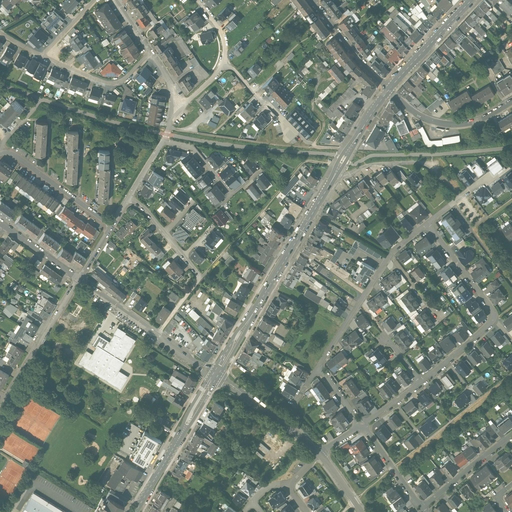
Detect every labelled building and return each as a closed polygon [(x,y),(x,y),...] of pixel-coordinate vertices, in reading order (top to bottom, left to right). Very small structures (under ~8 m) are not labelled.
[(11,7),(14,4),(10,0),(3,0),(1,2),(7,9),(10,6),(11,7)] [(66,0),(61,5),(63,7),(69,12),(70,13),(73,9),(74,7),(66,0)] [(129,0),(128,1),(133,8),(141,3),(139,0),(129,0)] [(304,0),(294,0),(293,1),(299,8),(306,3),(304,0)] [(433,11),(439,17),(445,11),(438,5),(439,4),(439,3),(436,0),(426,0),(430,5),(433,10),(433,11)] [(436,0),(440,4),(446,10),(453,2),(451,0),(436,0)] [(484,0),(479,5),(485,12),(488,14),(490,12),(488,9),(490,7),(484,0)] [(141,3),(133,8),(139,18),(144,15),(147,12),(149,11),(143,2),(141,3)] [(332,2),(325,7),(330,13),(337,8),(332,2)] [(306,3),(299,8),(304,15),(312,10),(306,3)] [(107,4),(95,11),(109,33),(121,25),(107,4)] [(433,11),(433,10),(430,5),(426,7),(426,5),(425,6),(428,10),(430,13),(433,11)] [(485,12),(479,5),(474,11),(480,17),(485,12)] [(69,12),(63,7),(59,11),(65,17),(69,12)] [(225,17),(231,12),(226,7),(217,15),(222,20),(225,17)] [(337,8),(330,13),(335,20),(342,14),(337,8)] [(53,10),(48,16),(58,26),(63,20),(58,14),(53,10)] [(150,10),(149,11),(147,12),(155,24),(158,21),(150,10)] [(318,18),(312,10),(304,15),(311,24),(318,18)] [(422,22),(429,28),(434,23),(427,17),(422,11),(420,13),(419,13),(424,20),(422,22)] [(427,17),(434,23),(439,17),(433,11),(430,13),(427,17)] [(480,17),(474,11),(470,14),(477,21),(480,17)] [(190,24),(200,17),(197,12),(189,18),(184,21),(185,22),(188,26),(190,24)] [(234,13),(228,19),(230,22),(234,18),(237,16),(234,13)] [(477,21),(470,14),(465,20),(472,26),(477,21)] [(150,23),(144,15),(139,18),(137,19),(143,28),(150,23)] [(48,16),(42,22),(46,27),(52,32),(58,26),(48,16)] [(184,21),(189,18),(187,16),(180,21),(182,24),(185,22),(184,21)] [(400,27),(405,31),(407,28),(408,27),(404,23),(396,16),(393,20),(400,27)] [(195,30),(200,25),(204,22),(200,17),(190,24),(194,29),(195,30)] [(234,18),(230,22),(225,26),(230,31),(239,22),(234,18)] [(325,27),(318,18),(311,24),(318,32),(325,27)] [(347,19),(340,25),(345,32),(347,29),(351,26),(352,26),(347,19)] [(416,28),(423,34),(429,28),(422,22),(419,19),(416,23),(413,20),(411,23),(416,28)] [(397,31),(400,27),(393,20),(386,26),(394,34),(397,31)] [(465,20),(458,27),(465,34),(467,36),(469,34),(470,33),(468,30),(472,26),(465,20)] [(484,25),(480,22),(478,24),(486,33),(489,30),(484,25)] [(152,26),(150,23),(143,28),(145,31),(152,26)] [(379,31),(387,39),(395,46),(397,44),(394,41),(395,39),(399,42),(401,40),(394,34),(386,26),(385,25),(379,31)] [(41,26),(39,29),(45,35),(48,32),(41,26)] [(155,38),(162,33),(159,29),(157,26),(150,31),(155,38)] [(357,34),(351,26),(347,29),(345,32),(351,40),(358,34),(357,34)] [(477,26),(475,26),(473,28),(481,36),(485,33),(481,29),(480,29),(477,26)] [(325,27),(319,32),(321,35),(320,36),(323,39),(330,33),(325,27)] [(465,34),(458,27),(451,35),(457,41),(459,43),(461,45),(463,42),(462,42),(459,41),(459,40),(462,36),(465,34)] [(76,30),(74,28),(68,35),(70,37),(76,30)] [(409,35),(416,41),(423,34),(416,28),(412,32),(407,28),(405,31),(409,35)] [(39,29),(34,34),(43,42),(47,37),(45,35),(39,29)] [(128,37),(124,31),(113,38),(117,44),(118,43),(128,37)] [(211,31),(201,34),(203,43),(206,42),(207,43),(211,42),(211,41),(213,40),(211,31)] [(358,34),(351,40),(356,45),(362,40),(359,36),(360,36),(361,36),(364,34),(361,31),(357,34),(358,34)] [(401,40),(409,48),(416,41),(409,35),(407,37),(405,36),(404,37),(403,37),(401,35),(397,31),(394,34),(401,40)] [(34,34),(29,39),(36,46),(38,47),(43,42),(34,34)] [(463,42),(461,45),(464,48),(474,59),(477,55),(474,52),(475,51),(476,52),(479,49),(475,44),(467,36),(465,34),(462,36),(468,42),(468,44),(467,45),(463,42)] [(467,36),(475,44),(475,43),(473,41),(474,40),(469,34),(467,36)] [(80,40),(77,35),(69,40),(72,45),(80,40)] [(132,41),(128,37),(118,43),(121,48),(132,41)] [(365,44),(362,40),(356,45),(360,51),(367,46),(368,44),(370,42),(373,39),(371,37),(366,41),(366,43),(365,44)] [(455,43),(449,37),(444,42),(451,48),(454,45),(456,47),(457,46),(459,43),(457,41),(455,43)] [(177,41),(187,55),(192,52),(182,38),(177,41)] [(334,54),(342,48),(334,38),(326,44),(334,54)] [(36,46),(29,39),(27,42),(33,48),(36,46)] [(384,46),(399,59),(404,54),(395,46),(387,39),(384,41),(387,43),(384,46)] [(395,46),(404,54),(409,48),(401,40),(399,42),(395,39),(394,41),(397,44),(395,46)] [(80,40),(72,45),(76,51),(84,45),(80,40)] [(136,48),(132,41),(121,48),(120,49),(124,55),(136,48)] [(159,43),(154,46),(159,54),(160,53),(166,49),(163,44),(161,41),(159,43)] [(240,41),(232,48),(238,54),(246,46),(240,41)] [(451,48),(444,42),(439,47),(445,53),(444,55),(446,57),(448,56),(450,54),(447,52),(451,48)] [(385,55),(395,64),(399,59),(384,46),(382,48),(379,45),(377,47),(381,51),(385,55)] [(367,46),(360,51),(365,58),(371,51),(370,50),(371,49),(370,47),(368,48),(367,46)] [(9,59),(14,51),(7,47),(0,59),(7,63),(9,59)] [(170,47),(166,49),(160,53),(169,67),(177,62),(172,54),(173,53),(170,47)] [(140,54),(136,48),(124,55),(128,61),(140,54)] [(342,48),(334,54),(342,64),(343,63),(350,58),(342,48)] [(84,64),(93,58),(88,51),(84,54),(80,57),(84,64)] [(442,57),(436,51),(431,56),(437,62),(440,59),(442,57)] [(19,54),(14,64),(15,64),(15,66),(17,67),(18,66),(21,67),(22,66),(26,59),(26,58),(19,54)] [(384,64),(390,69),(395,64),(385,55),(382,58),(386,62),(384,64)] [(446,57),(444,55),(442,57),(440,59),(444,63),(445,61),(447,64),(448,63),(447,62),(449,60),(446,57)] [(437,62),(431,56),(426,61),(432,68),(430,70),(432,72),(434,70),(434,69),(435,67),(434,66),(437,62)] [(194,67),(199,64),(195,57),(190,60),(194,67)] [(97,64),(93,58),(84,64),(89,70),(93,67),(97,64)] [(307,68),(314,62),(310,58),(303,64),(307,68)] [(356,66),(350,58),(343,63),(350,71),(356,66)] [(31,62),(27,69),(27,70),(34,74),(39,63),(32,59),(31,62)] [(377,61),(375,60),(371,64),(383,74),(385,74),(390,69),(384,64),(381,61),(379,64),(377,61)] [(499,60),(495,63),(500,72),(505,69),(499,60)] [(183,71),(177,62),(169,67),(175,76),(183,71)] [(47,67),(39,63),(34,74),(33,75),(40,79),(44,73),(47,67)] [(118,74),(119,74),(121,71),(118,68),(113,63),(111,65),(109,63),(102,71),(106,74),(107,73),(110,76),(117,76),(117,74),(118,74)] [(256,63),(247,71),(253,77),(258,72),(261,69),(256,63)] [(500,72),(495,63),(490,66),(495,75),(500,72)] [(194,67),(205,79),(210,74),(199,64),(194,67)] [(296,71),(303,77),(309,71),(302,65),(296,71)] [(339,83),(345,77),(334,65),(328,70),(331,73),(330,74),(331,75),(332,75),(339,83)] [(428,71),(422,65),(417,71),(423,77),(427,73),(429,76),(430,75),(430,74),(432,72),(430,70),(428,71)] [(356,66),(350,71),(357,78),(359,76),(362,72),(356,66)] [(142,84),(144,81),(150,75),(151,74),(145,68),(139,75),(136,78),(136,79),(142,84)] [(59,73),(52,69),(48,79),(55,82),(59,73)] [(423,77),(417,71),(412,76),(418,82),(416,84),(418,86),(421,84),(418,82),(423,77)] [(371,80),(362,72),(359,76),(368,84),(371,80)] [(59,73),(55,82),(62,85),(64,80),(66,76),(59,73)] [(144,81),(150,87),(156,80),(150,75),(144,81)] [(194,86),(189,79),(190,78),(188,75),(179,82),(185,92),(194,86)] [(76,90),(79,81),(72,78),(70,84),(68,88),(75,91),(76,90)] [(263,86),(269,93),(278,84),(272,78),(263,86)] [(504,79),(495,84),(502,95),(503,95),(503,96),(505,95),(505,94),(511,90),(504,79)] [(377,85),(371,80),(368,84),(363,91),(371,96),(375,90),(377,87),(377,85)] [(408,80),(403,85),(409,92),(414,87),(408,80)] [(87,84),(79,81),(76,90),(83,93),(84,90),(87,84)] [(318,97),(321,100),(338,84),(334,81),(318,97)] [(329,108),(338,118),(340,120),(344,115),(337,109),(347,97),(350,100),(356,93),(352,89),(355,84),(358,86),(359,85),(355,81),(354,81),(350,86),(342,96),(340,95),(329,108)] [(292,99),(278,84),(269,93),(283,108),(287,104),(287,105),(287,104),(292,99)] [(409,92),(403,85),(398,91),(406,99),(409,96),(407,94),(409,92)] [(467,91),(448,102),(453,110),(472,99),(475,106),(494,94),(489,86),(470,97),(467,91)] [(143,96),(145,97),(151,90),(149,87),(144,93),(145,93),(143,96)] [(100,92),(91,89),(91,92),(89,98),(98,100),(99,98),(100,92)] [(200,101),(200,102),(207,110),(213,104),(216,102),(215,101),(212,98),(215,95),(211,90),(200,101)] [(115,96),(106,94),(105,97),(104,102),(112,105),(115,96)] [(151,103),(163,105),(162,105),(164,106),(165,97),(152,95),(151,103)] [(315,101),(334,121),(338,118),(329,108),(321,100),(318,97),(315,101)] [(440,97),(427,108),(431,113),(444,101),(440,97)] [(123,103),(121,110),(131,113),(131,115),(135,116),(136,110),(134,109),(136,103),(124,99),(123,103)] [(224,102),(220,106),(219,106),(228,116),(234,110),(233,108),(234,107),(226,99),(224,102)] [(393,101),(390,100),(385,108),(393,112),(394,111),(395,112),(398,110),(393,101)] [(10,105),(18,112),(20,109),(21,110),(24,108),(19,104),(16,101),(14,103),(13,102),(10,105)] [(348,116),(352,118),(355,113),(356,114),(361,107),(354,102),(345,114),(348,116)] [(159,125),(162,105),(163,105),(151,103),(148,123),(159,125)] [(245,109),(240,113),(244,116),(254,107),(252,105),(252,104),(251,103),(245,109)] [(426,109),(421,103),(417,107),(422,112),(426,109)] [(7,110),(15,118),(17,115),(16,114),(18,112),(10,105),(8,108),(9,109),(7,110)] [(236,113),(238,115),(240,113),(245,109),(242,107),(236,113)] [(254,107),(244,116),(247,120),(252,116),(258,110),(256,108),(255,109),(254,107)] [(286,117),(290,122),(300,113),(295,108),(286,117)] [(393,112),(385,108),(382,114),(389,119),(391,115),(393,112)] [(2,114),(10,121),(12,119),(13,120),(15,118),(7,110),(5,112),(4,111),(2,114)] [(266,116),(270,120),(272,118),(274,120),(277,117),(271,111),(266,116)] [(256,123),(256,124),(256,125),(258,127),(259,127),(260,127),(261,129),(270,120),(266,116),(263,113),(254,121),(256,123)] [(290,122),(294,126),(303,117),(300,113),(290,122)] [(0,121),(2,123),(6,127),(9,125),(8,124),(10,121),(2,114),(0,116),(0,117),(0,118),(0,121)] [(389,119),(382,114),(376,124),(385,129),(387,126),(386,125),(389,119)] [(391,115),(389,119),(395,123),(398,133),(401,132),(398,125),(399,124),(398,122),(391,115)] [(252,116),(247,120),(245,122),(247,124),(254,118),(252,116)] [(348,116),(344,123),(350,127),(355,120),(352,118),(348,116)] [(294,126),(298,130),(307,120),(303,117),(294,126)] [(409,132),(404,119),(401,121),(400,122),(403,130),(402,131),(403,134),(409,132)] [(504,119),(498,122),(499,123),(503,131),(509,127),(504,119)] [(298,130),(302,134),(312,125),(307,120),(298,130)] [(36,134),(35,139),(46,139),(47,123),(36,122),(37,122),(36,126),(37,126),(36,134)] [(333,137),(340,141),(342,141),(346,134),(339,129),(339,128),(333,122),(330,126),(334,130),(335,129),(337,131),(333,137)] [(339,129),(346,134),(350,127),(344,123),(343,122),(339,128),(339,129)] [(376,124),(366,141),(367,141),(376,146),(385,129),(376,124)] [(302,134),(307,139),(316,130),(312,125),(302,134)] [(68,149),(77,149),(78,133),(78,132),(67,132),(67,136),(68,136),(67,144),(66,148),(66,149),(68,149)] [(46,139),(35,139),(35,143),(36,143),(35,151),(34,155),(34,156),(45,156),(46,139)] [(67,165),(77,166),(78,149),(77,149),(68,149),(67,153),(68,153),(67,161),(67,165)] [(180,152),(168,150),(166,161),(173,162),(174,157),(179,158),(180,152)] [(99,168),(108,168),(109,152),(109,151),(99,151),(99,155),(99,163),(98,163),(98,167),(98,168),(99,168)] [(213,154),(208,158),(215,167),(217,166),(222,161),(217,155),(215,157),(213,154)] [(191,159),(188,155),(183,159),(181,160),(184,164),(185,164),(191,159)] [(193,157),(191,159),(185,164),(189,169),(197,162),(193,157)] [(252,158),(249,160),(255,167),(257,164),(252,158)] [(503,167),(497,159),(488,166),(494,174),(497,172),(503,167)] [(222,161),(217,166),(219,168),(226,163),(223,160),(222,161)] [(246,163),(243,165),(250,173),(256,169),(255,167),(249,160),(249,161),(248,161),(246,162),(246,163)] [(0,176),(4,179),(12,168),(3,162),(3,163),(1,162),(0,162),(0,176)] [(202,168),(197,162),(189,169),(193,174),(193,175),(200,169),(202,168)] [(484,172),(477,162),(471,167),(474,171),(478,176),(484,172)] [(226,163),(219,168),(222,172),(228,167),(229,166),(226,163)] [(76,182),(77,166),(67,165),(66,170),(67,170),(67,178),(66,178),(66,182),(76,183),(76,182)] [(228,167),(222,172),(220,173),(226,180),(233,174),(228,167)] [(109,169),(109,168),(108,168),(99,168),(99,172),(99,180),(98,180),(98,184),(108,185),(109,169)] [(203,173),(200,169),(193,175),(193,174),(193,175),(196,179),(201,175),(203,173)] [(299,170),(278,195),(283,199),(300,179),(303,175),(299,170)] [(397,176),(392,170),(385,175),(388,179),(395,188),(402,183),(401,182),(397,176)] [(399,175),(404,180),(407,178),(401,170),(397,173),(399,175)] [(466,170),(460,175),(463,179),(467,184),(473,180),(468,173),(466,170)] [(385,175),(382,171),(375,176),(382,184),(388,179),(385,175)] [(148,180),(152,183),(158,186),(163,177),(153,172),(148,180)] [(414,172),(408,177),(413,184),(417,181),(419,179),(414,172)] [(511,173),(511,172),(503,178),(506,182),(510,187),(511,185),(511,173)] [(18,173),(11,182),(16,185),(23,176),(18,173)] [(233,174),(226,180),(232,188),(233,186),(239,181),(237,179),(237,178),(237,177),(236,176),(235,175),(234,175),(233,174)] [(318,179),(310,174),(307,179),(315,184),(318,179)] [(206,175),(203,177),(199,181),(204,187),(212,181),(210,178),(209,178),(206,175)] [(260,184),(264,188),(270,183),(263,175),(257,180),(258,182),(260,184)] [(303,175),(300,179),(312,187),(315,184),(307,179),(303,175)] [(23,176),(16,185),(21,189),(27,179),(23,176)] [(382,184),(375,176),(373,178),(372,177),(370,178),(378,189),(383,185),(382,184)] [(27,179),(21,189),(25,192),(32,183),(27,179)] [(369,187),(364,180),(359,184),(364,191),(367,189),(369,187)] [(498,182),(491,188),(496,194),(504,189),(500,185),(498,182)] [(32,183),(25,192),(30,195),(36,186),(32,183)] [(107,201),(108,185),(98,184),(98,189),(98,197),(97,197),(97,201),(107,202),(107,201)] [(252,184),(246,189),(255,199),(261,195),(252,184)] [(359,184),(347,193),(353,201),(365,191),(364,191),(359,184)] [(145,185),(140,193),(148,197),(153,190),(149,188),(145,185)] [(212,189),(207,193),(211,198),(220,190),(216,185),(212,189)] [(36,186),(30,195),(34,198),(41,189),(36,186)] [(210,186),(203,192),(205,194),(207,193),(212,189),(210,186)] [(483,188),(475,194),(482,203),(482,202),(484,203),(486,201),(486,199),(492,195),(486,188),(484,190),(483,188)] [(41,189),(34,198),(39,202),(45,192),(41,189)] [(419,189),(414,192),(421,201),(425,197),(419,189)] [(220,190),(211,198),(215,203),(220,199),(224,195),(220,190)] [(175,196),(184,204),(188,199),(179,191),(175,196)] [(45,192),(39,202),(43,205),(50,196),(45,192)] [(347,193),(338,199),(345,207),(353,201),(347,193)] [(50,196),(43,205),(48,208),(54,199),(50,196)] [(175,196),(170,201),(177,207),(179,209),(184,204),(175,196)] [(54,199),(48,208),(52,212),(53,211),(58,203),(59,202),(54,199)] [(220,199),(215,203),(213,204),(216,208),(221,204),(223,202),(220,199)] [(332,204),(331,205),(342,211),(345,207),(338,199),(332,204)] [(372,201),(370,199),(365,203),(369,208),(374,204),(372,201)] [(15,212),(0,201),(0,213),(9,220),(15,212)] [(161,205),(164,208),(165,207),(169,210),(172,207),(168,204),(165,201),(161,205)] [(168,204),(172,207),(174,210),(177,207),(170,201),(168,204)] [(294,217),(301,206),(293,202),(288,210),(289,211),(293,215),(294,217)] [(198,204),(193,209),(198,213),(199,212),(199,213),(202,209),(198,204)] [(342,211),(331,205),(330,208),(329,207),(327,212),(329,213),(329,215),(334,218),(336,214),(339,215),(342,211)] [(60,206),(56,212),(55,213),(58,215),(63,208),(60,206)] [(63,208),(58,215),(62,218),(71,207),(69,206),(67,207),(68,208),(68,209),(64,206),(63,208)] [(413,210),(413,212),(410,214),(414,218),(417,223),(428,215),(424,210),(420,206),(416,209),(415,209),(413,210)] [(73,209),(71,207),(62,218),(67,222),(72,214),(73,213),(70,210),(71,210),(72,210),(73,209)] [(164,208),(160,212),(165,216),(165,217),(169,220),(174,214),(169,210),(165,207),(164,208)] [(194,223),(197,220),(201,223),(206,218),(199,213),(199,212),(198,213),(193,209),(189,214),(187,216),(188,218),(194,223)] [(221,210),(213,216),(219,223),(222,224),(228,219),(223,213),(221,210)] [(405,213),(411,220),(411,221),(414,218),(410,214),(407,210),(405,213)] [(223,213),(228,219),(229,221),(233,218),(226,211),(223,213)] [(405,217),(408,222),(411,220),(405,213),(404,211),(401,213),(404,217),(405,217)] [(363,213),(356,218),(360,223),(367,218),(363,213)] [(449,230),(459,222),(457,220),(455,220),(450,213),(441,220),(449,230)] [(76,217),(72,214),(67,222),(66,223),(70,227),(79,215),(76,214),(75,215),(76,216),(76,217)] [(272,218),(267,214),(261,222),(265,226),(272,218)] [(24,229),(30,222),(20,215),(15,222),(24,229)] [(81,217),(79,215),(70,227),(75,230),(81,221),(78,219),(79,218),(80,218),(81,217)] [(285,216),(284,215),(281,222),(285,224),(284,226),(288,228),(291,223),(290,223),(292,220),(291,219),(285,216)] [(407,230),(409,229),(410,229),(413,227),(408,222),(405,217),(404,217),(400,221),(407,230)] [(194,223),(188,218),(180,227),(188,233),(193,228),(194,226),(196,224),(194,223)] [(85,223),(81,221),(75,230),(79,233),(81,232),(87,223),(88,222),(86,220),(84,222),(85,223)] [(131,220),(124,228),(128,232),(129,233),(137,225),(131,220)] [(326,225),(319,221),(316,226),(323,230),(327,232),(328,230),(325,228),(324,228),(326,225)] [(40,229),(30,222),(24,229),(34,237),(40,229)] [(87,223),(81,232),(85,235),(93,223),(91,222),(90,224),(91,224),(90,225),(87,223)] [(465,232),(460,226),(460,223),(459,222),(449,230),(456,239),(465,232)] [(95,225),(93,223),(85,235),(90,238),(96,229),(93,227),(93,226),(94,227),(95,225)] [(363,223),(361,224),(358,229),(361,232),(367,228),(363,223)] [(123,226),(115,234),(121,239),(128,232),(124,228),(123,226)] [(322,233),(323,230),(316,226),(313,231),(320,235),(319,236),(319,237),(328,242),(331,238),(322,233)] [(387,230),(393,237),(397,233),(392,226),(387,230)] [(502,229),(506,235),(510,240),(511,238),(511,234),(506,226),(502,229)] [(179,239),(178,240),(182,245),(186,242),(183,238),(188,233),(180,227),(178,230),(174,234),(175,235),(179,239)] [(285,234),(273,227),(269,234),(279,240),(281,241),(285,234)] [(140,239),(148,246),(153,241),(149,237),(153,233),(148,228),(143,233),(145,235),(140,239)] [(377,238),(384,246),(386,246),(389,244),(389,242),(391,241),(392,241),(394,240),(394,238),(393,237),(387,230),(377,238)] [(212,231),(206,239),(208,240),(213,245),(220,238),(212,231)] [(44,233),(38,241),(53,251),(55,249),(58,244),(44,233)] [(269,234),(267,233),(265,236),(266,237),(265,238),(267,239),(268,237),(271,239),(268,243),(274,248),(276,249),(279,245),(277,244),(279,240),(269,234)] [(320,243),(320,241),(321,239),(319,238),(312,234),(308,240),(318,246),(320,243)] [(414,239),(417,243),(424,239),(420,234),(414,239)] [(18,245),(8,237),(3,243),(10,248),(14,251),(18,245)] [(263,246),(265,248),(268,243),(263,240),(264,240),(261,237),(258,241),(264,245),(263,246)] [(417,243),(415,245),(421,253),(432,245),(426,237),(424,239),(417,243)] [(308,240),(308,239),(305,245),(316,252),(317,252),(320,247),(318,246),(308,240)] [(108,254),(116,245),(109,240),(102,249),(108,254)] [(214,246),(213,245),(208,240),(204,245),(210,250),(214,246)] [(357,250),(359,247),(361,247),(361,249),(364,250),(364,251),(367,251),(367,253),(370,253),(370,255),(373,255),(373,256),(376,256),(376,258),(379,258),(382,255),(356,240),(352,247),(357,250)] [(456,245),(460,251),(463,248),(463,249),(467,245),(463,240),(456,245)] [(153,241),(148,246),(156,255),(157,254),(161,250),(153,241)] [(6,253),(10,248),(3,243),(0,246),(0,250),(7,257),(9,255),(6,253)] [(274,248),(268,243),(265,248),(264,249),(263,251),(270,255),(274,248)] [(316,252),(305,245),(301,251),(308,256),(313,259),(317,252),(316,252)] [(354,255),(357,250),(352,247),(349,252),(354,255)] [(72,255),(62,248),(57,256),(66,263),(69,259),(72,255)] [(338,248),(333,255),(338,259),(343,251),(338,248)] [(460,258),(465,264),(472,258),(467,252),(466,253),(463,249),(463,248),(460,251),(458,252),(461,257),(460,258)] [(428,257),(434,252),(432,249),(425,255),(427,258),(428,257)] [(191,255),(194,258),(200,263),(204,258),(196,250),(191,255)] [(428,257),(432,262),(441,256),(437,250),(434,252),(428,257)] [(75,251),(72,255),(69,259),(79,266),(85,259),(75,251)] [(270,255),(263,251),(262,254),(260,256),(259,259),(264,265),(270,255)] [(410,257),(407,252),(406,251),(398,256),(403,263),(410,257)] [(296,260),(303,264),(305,262),(307,258),(300,254),(296,260)] [(231,256),(224,262),(229,267),(236,261),(231,256)] [(436,268),(437,268),(443,263),(445,261),(441,256),(432,262),(436,268)] [(122,263),(127,267),(131,262),(126,258),(122,263)] [(479,269),(483,265),(483,266),(486,264),(482,258),(475,264),(479,269)] [(324,264),(344,278),(347,277),(350,274),(327,259),(324,264)] [(171,263),(167,267),(171,272),(178,265),(173,260),(171,263)] [(293,265),(301,270),(302,268),(304,264),(303,264),(296,260),(293,265)] [(374,269),(362,262),(364,263),(362,266),(360,265),(356,272),(357,274),(355,277),(353,276),(365,284),(365,283),(364,282),(367,277),(369,278),(371,275),(369,274),(372,268),(374,269)] [(443,263),(437,268),(436,268),(435,269),(437,271),(443,267),(445,266),(443,263)] [(317,267),(315,266),(313,270),(319,274),(323,267),(319,264),(317,267)] [(48,278),(53,271),(50,269),(45,265),(40,272),(42,273),(48,278)] [(178,265),(171,272),(176,277),(180,273),(183,271),(178,265)] [(249,265),(243,276),(254,282),(260,271),(249,265)] [(293,265),(289,271),(297,276),(297,275),(297,274),(300,276),(301,274),(302,274),(301,275),(308,280),(311,277),(309,276),(303,271),(301,270),(293,265)] [(478,282),(489,273),(483,266),(483,265),(479,269),(472,274),(478,282)] [(418,267),(411,272),(417,280),(424,275),(418,267)] [(440,273),(445,270),(443,267),(437,271),(436,273),(438,275),(440,274),(440,273)] [(444,279),(453,272),(449,267),(445,270),(440,273),(440,274),(444,279)] [(96,269),(91,275),(99,281),(104,275),(96,269)] [(54,283),(57,284),(61,277),(56,274),(56,273),(53,271),(48,278),(55,283),(54,283)] [(297,276),(289,271),(288,274),(283,282),(292,288),(299,276),(297,275),(297,276)] [(388,277),(394,285),(401,280),(398,277),(394,271),(391,273),(391,274),(388,277)] [(449,285),(454,281),(458,278),(453,272),(444,279),(449,285)] [(398,277),(401,280),(404,284),(406,282),(401,274),(398,277)] [(104,275),(99,281),(106,287),(111,282),(111,281),(104,275)] [(385,287),(388,291),(388,290),(394,285),(388,277),(384,279),(381,281),(381,282),(385,287)] [(316,281),(313,284),(320,289),(323,286),(316,281)] [(491,284),(494,289),(499,285),(496,281),(491,284)] [(111,282),(106,287),(105,288),(113,295),(118,289),(111,282)] [(457,296),(466,289),(461,283),(457,286),(452,290),(450,292),(453,295),(455,293),(457,296)] [(452,290),(457,286),(455,284),(448,289),(450,292),(452,290)] [(242,285),(236,294),(244,299),(250,290),(242,285)] [(382,289),(387,296),(390,294),(388,290),(388,291),(385,287),(382,289)] [(118,289),(113,295),(121,302),(126,295),(118,289)] [(464,299),(469,295),(470,294),(466,289),(457,296),(461,301),(464,299)] [(497,302),(498,303),(502,299),(501,298),(504,296),(498,289),(489,296),(495,304),(497,302)] [(323,300),(307,290),(304,295),(320,305),(323,300)] [(171,291),(167,296),(175,302),(179,297),(171,291)] [(43,297),(51,302),(53,298),(43,292),(41,295),(43,297)] [(223,296),(230,300),(234,302),(235,299),(229,295),(226,292),(223,296)] [(405,296),(401,299),(406,305),(415,298),(412,295),(412,294),(411,292),(410,292),(405,296)] [(204,293),(200,297),(206,303),(210,299),(204,293)] [(377,296),(374,298),(381,307),(387,302),(385,298),(381,293),(380,293),(377,295),(377,296)] [(403,293),(395,298),(398,301),(401,299),(405,296),(403,293)] [(272,301),(266,311),(274,315),(279,306),(283,308),(287,302),(287,301),(286,301),(278,296),(274,303),(272,301)] [(385,298),(387,302),(390,305),(393,303),(387,296),(385,298)] [(43,307),(50,312),(55,304),(51,302),(43,297),(41,301),(39,300),(37,303),(43,307)] [(140,297),(134,306),(140,310),(144,305),(145,306),(148,302),(140,297)] [(370,301),(367,303),(371,308),(374,312),(381,307),(374,298),(371,301),(370,301)] [(415,298),(406,305),(411,312),(415,309),(420,305),(420,304),(418,302),(417,302),(415,298)] [(468,307),(472,303),(469,299),(466,302),(463,304),(467,308),(468,307)] [(228,304),(225,309),(235,315),(240,306),(234,302),(230,300),(231,301),(229,305),(228,304)] [(323,300),(320,305),(327,309),(329,304),(323,300)] [(340,317),(346,306),(338,301),(331,311),(340,317)] [(474,315),(481,309),(475,301),(472,303),(468,307),(474,315)] [(2,313),(9,317),(15,307),(8,303),(2,313)] [(38,315),(43,318),(46,319),(50,312),(43,307),(37,303),(35,307),(36,308),(33,312),(39,315),(38,315)] [(95,325),(100,317),(74,303),(68,314),(77,319),(75,323),(65,317),(61,326),(63,327),(56,339),(69,346),(76,334),(84,338),(88,331),(95,335),(99,328),(95,325)] [(223,310),(216,303),(211,311),(219,316),(223,310)] [(164,307),(156,318),(162,323),(171,312),(164,307)] [(374,312),(371,308),(368,310),(374,318),(377,315),(374,312)] [(411,312),(407,314),(410,317),(417,312),(415,309),(411,312)] [(479,322),(481,321),(487,316),(481,309),(474,315),(479,322)] [(415,317),(415,318),(420,324),(429,317),(427,314),(427,313),(425,311),(424,311),(419,314),(415,317)] [(35,319),(41,322),(43,318),(38,315),(39,315),(33,312),(31,316),(35,319)] [(419,314),(417,312),(410,317),(412,320),(415,318),(415,317),(419,314)] [(361,328),(363,330),(370,324),(362,315),(355,320),(361,328)] [(511,315),(503,322),(509,329),(511,326),(511,315)] [(195,320),(204,328),(208,324),(199,316),(195,320)] [(217,325),(220,327),(228,332),(233,324),(222,317),(217,325)] [(258,326),(268,332),(274,323),(263,317),(258,326)] [(429,317),(420,324),(425,330),(425,331),(429,327),(434,324),(434,323),(432,320),(431,320),(429,317)] [(390,318),(382,323),(388,331),(392,328),(396,325),(390,318)] [(478,329),(484,324),(481,321),(479,322),(475,325),(478,329)] [(31,322),(26,330),(33,334),(33,335),(38,327),(33,324),(31,322)] [(462,328),(465,332),(469,329),(463,322),(459,325),(462,328)] [(274,323),(268,332),(269,333),(273,335),(279,326),(274,323)] [(396,325),(392,328),(394,331),(396,330),(402,326),(399,323),(396,325)] [(208,324),(204,328),(208,332),(209,332),(213,328),(208,324)] [(402,326),(396,330),(398,333),(402,329),(402,330),(406,327),(403,324),(402,326)] [(269,333),(268,332),(258,326),(253,334),(264,340),(269,333)] [(21,327),(16,334),(20,337),(29,342),(33,334),(26,330),(21,327)] [(429,327),(425,331),(425,330),(422,333),(425,337),(431,331),(429,327)] [(361,333),(364,337),(366,334),(363,330),(361,328),(358,329),(361,333)] [(454,334),(455,335),(459,340),(460,342),(468,336),(465,332),(462,328),(459,330),(458,330),(459,330),(454,334)] [(218,342),(221,344),(227,335),(218,330),(218,329),(212,338),(218,342)] [(402,330),(402,329),(398,333),(393,336),(393,337),(395,340),(396,340),(398,343),(407,336),(402,330)] [(86,351),(78,364),(83,368),(84,367),(84,366),(91,371),(91,372),(90,372),(95,375),(95,374),(95,373),(104,379),(104,380),(103,380),(108,383),(108,382),(109,381),(115,385),(115,386),(115,387),(120,390),(128,377),(116,369),(121,361),(122,362),(125,358),(124,358),(123,357),(126,353),(127,353),(127,354),(130,349),(130,348),(129,348),(131,344),(133,344),(135,340),(117,330),(109,342),(98,336),(92,346),(98,350),(94,356),(86,351)] [(348,336),(355,345),(356,346),(360,344),(359,342),(362,340),(358,336),(355,331),(348,336)] [(447,336),(451,340),(454,338),(453,337),(449,332),(445,334),(447,336)] [(498,332),(491,338),(497,346),(504,340),(502,337),(498,332)] [(358,336),(362,340),(364,343),(367,341),(364,337),(361,333),(358,336)] [(207,349),(212,353),(217,345),(211,341),(203,336),(201,339),(206,343),(206,344),(209,346),(208,347),(209,347),(207,349)] [(342,341),(346,346),(349,350),(355,345),(348,336),(342,341)] [(412,342),(407,336),(398,343),(401,346),(401,347),(402,349),(403,349),(408,346),(412,343),(412,342)] [(439,342),(441,345),(442,344),(447,351),(447,350),(448,351),(451,348),(454,345),(451,340),(447,336),(439,342)] [(20,337),(17,341),(26,347),(29,342),(20,337)] [(283,341),(276,337),(273,341),(281,346),(283,341)] [(250,339),(246,345),(258,352),(260,350),(255,347),(256,346),(257,346),(259,344),(250,339)] [(415,340),(412,342),(412,343),(408,346),(411,349),(417,343),(415,340)] [(487,342),(480,348),(487,357),(494,351),(487,342)] [(8,352),(19,359),(23,351),(14,346),(12,344),(7,352),(8,352)] [(258,352),(246,345),(242,353),(250,357),(254,361),(259,364),(262,366),(264,362),(259,359),(262,354),(258,352)] [(346,346),(343,348),(348,355),(351,352),(349,350),(346,346)] [(204,348),(199,356),(200,356),(207,361),(212,353),(207,349),(204,348)] [(374,352),(368,356),(369,356),(373,362),(383,354),(378,348),(374,352)] [(429,354),(435,361),(443,355),(440,352),(437,348),(435,349),(434,349),(431,351),(431,352),(429,354)] [(372,349),(364,354),(367,358),(369,356),(368,356),(374,352),(372,349)] [(474,351),(467,356),(474,365),(481,359),(478,356),(474,351)] [(14,366),(19,359),(8,352),(5,356),(9,358),(7,362),(14,366)] [(341,352),(334,357),(341,366),(348,360),(345,357),(341,352)] [(253,365),(254,361),(250,357),(242,353),(238,359),(245,364),(248,359),(249,362),(253,365)] [(424,358),(425,358),(428,362),(430,360),(425,353),(422,355),(424,358)] [(383,354),(373,362),(378,368),(383,365),(388,361),(383,354)] [(503,362),(509,369),(511,367),(511,354),(506,359),(503,362)] [(334,357),(327,363),(331,368),(334,371),(341,366),(334,357)] [(424,358),(418,363),(424,371),(431,366),(428,362),(425,358),(424,358)] [(456,366),(457,367),(461,372),(464,375),(470,370),(469,369),(464,362),(463,360),(456,366)] [(466,360),(464,362),(469,369),(472,367),(466,360)] [(302,370),(298,368),(294,373),(304,379),(308,373),(302,370)] [(398,376),(403,383),(405,385),(411,381),(402,369),(396,374),(398,376)] [(0,380),(4,383),(8,375),(0,370),(0,380)] [(176,377),(179,379),(181,374),(174,370),(172,375),(176,377)] [(300,385),(304,379),(294,373),(292,372),(288,378),(289,379),(297,383),(300,385)] [(441,378),(446,385),(447,387),(454,382),(447,373),(441,378)] [(179,379),(193,387),(197,380),(194,379),(195,377),(192,376),(192,377),(189,376),(188,378),(181,374),(179,379)] [(477,384),(480,381),(483,379),(481,376),(474,381),(477,384)] [(189,393),(193,387),(179,379),(176,377),(173,381),(172,383),(176,386),(177,386),(177,385),(178,383),(183,386),(182,388),(184,390),(184,391),(186,392),(186,391),(189,393)] [(313,382),(311,385),(313,388),(320,383),(317,379),(313,382)] [(355,385),(351,379),(348,381),(343,385),(347,391),(355,385)] [(386,384),(392,393),(398,388),(399,388),(394,381),(392,379),(385,384),(386,384)] [(473,387),(479,394),(486,388),(480,381),(477,384),(473,387)] [(172,392),(173,391),(174,388),(170,385),(164,382),(162,386),(172,392)] [(433,392),(434,395),(441,389),(440,387),(436,382),(429,388),(433,392)] [(320,383),(313,388),(317,394),(325,389),(321,383),(320,383)] [(290,386),(287,384),(282,393),(292,399),(297,390),(290,386)] [(379,389),(382,392),(386,398),(386,397),(392,393),(386,384),(379,389)] [(359,391),(355,385),(347,391),(351,397),(356,393),(359,391)] [(325,389),(317,394),(321,400),(322,400),(326,397),(329,395),(325,389)] [(417,397),(421,401),(425,406),(426,406),(432,401),(430,398),(430,397),(428,395),(427,395),(424,391),(417,397)] [(364,392),(359,396),(362,400),(366,397),(368,396),(365,392),(364,392)] [(455,400),(457,402),(457,404),(458,405),(459,405),(461,407),(469,400),(467,397),(464,393),(455,400)] [(467,397),(469,400),(472,404),(476,400),(472,394),(467,397)] [(179,396),(177,395),(175,398),(172,403),(181,408),(185,400),(182,398),(183,397),(179,395),(179,396)] [(220,396),(216,402),(223,407),(226,402),(220,396)] [(366,397),(362,400),(356,404),(360,409),(370,402),(366,397)] [(333,400),(325,406),(327,408),(326,410),(329,413),(336,408),(337,407),(333,400)] [(411,401),(404,407),(410,415),(417,409),(418,409),(414,405),(411,401)] [(421,401),(418,404),(422,410),(423,411),(427,408),(426,406),(425,406),(421,401)] [(216,402),(211,411),(218,415),(223,407),(216,402)] [(370,402),(360,409),(363,414),(369,409),(373,406),(370,402)] [(373,406),(369,409),(372,414),(377,410),(374,405),(373,406)] [(211,427),(212,428),(218,418),(210,411),(204,421),(205,422),(211,427)] [(336,415),(331,419),(335,425),(345,418),(341,412),(336,415)] [(388,420),(390,422),(395,428),(401,423),(395,415),(388,420)] [(502,420),(509,428),(511,426),(511,420),(511,419),(508,415),(502,420)] [(163,419),(161,417),(159,417),(157,422),(157,423),(160,425),(159,425),(168,430),(173,422),(168,419),(168,420),(164,418),(163,419)] [(345,418),(335,425),(339,432),(340,431),(344,429),(347,427),(347,426),(350,424),(345,418)] [(427,422),(420,428),(427,436),(438,427),(432,420),(431,419),(427,422)] [(500,428),(504,433),(506,431),(509,428),(502,420),(497,424),(500,428)] [(205,422),(201,427),(206,433),(210,437),(212,435),(213,434),(210,431),(209,431),(211,427),(205,422)] [(490,426),(495,432),(496,433),(499,431),(493,423),(490,426)] [(384,425),(376,431),(384,440),(391,434),(389,432),(385,426),(384,425)] [(487,430),(491,436),(495,432),(490,426),(490,425),(485,429),(487,430)] [(206,433),(201,427),(197,433),(204,437),(206,433)] [(481,435),(489,445),(495,440),(491,436),(487,430),(481,435)] [(154,437),(144,432),(130,457),(147,467),(162,442),(157,439),(154,437)] [(204,437),(197,433),(196,432),(190,441),(198,446),(202,439),(204,440),(205,442),(211,446),(213,442),(204,437)] [(419,434),(415,437),(418,442),(420,445),(424,441),(419,434)] [(413,435),(404,442),(410,449),(418,442),(415,437),(413,435)] [(475,439),(479,445),(483,449),(489,445),(481,435),(475,439)] [(470,442),(475,448),(479,445),(475,439),(474,438),(472,439),(470,441),(470,442)] [(198,446),(190,441),(185,449),(193,454),(198,446)] [(359,441),(350,447),(355,454),(365,446),(362,442),(361,443),(359,441)] [(218,446),(218,445),(213,442),(211,446),(207,452),(213,455),(218,446)] [(350,446),(347,442),(340,447),(342,451),(350,446)] [(365,446),(355,454),(359,459),(359,460),(365,455),(369,452),(365,446)] [(463,453),(468,461),(476,454),(475,453),(473,450),(473,451),(473,450),(470,447),(463,453)] [(193,454),(185,449),(181,457),(188,462),(191,463),(193,460),(190,458),(193,454)] [(241,451),(229,465),(237,469),(240,465),(245,460),(248,456),(241,451)] [(463,453),(455,459),(457,463),(461,467),(468,461),(463,453)] [(505,453),(500,457),(507,467),(511,462),(511,461),(510,459),(506,454),(505,453)] [(449,457),(453,462),(455,465),(457,463),(455,459),(452,456),(449,457)] [(188,462),(181,457),(177,464),(184,469),(188,462)] [(364,464),(368,470),(378,462),(376,460),(373,457),(368,460),(364,464)] [(500,457),(494,462),(495,463),(499,468),(502,471),(507,467),(500,457)] [(132,479),(137,482),(143,473),(124,461),(119,471),(132,479)] [(378,462),(368,470),(372,476),(377,473),(382,469),(380,466),(380,465),(378,462)] [(442,468),(441,469),(445,473),(446,475),(447,474),(450,477),(457,472),(451,464),(449,462),(449,463),(445,465),(444,464),(441,467),(442,468)] [(184,469),(177,464),(172,471),(180,476),(184,469)] [(486,466),(478,472),(487,483),(495,477),(486,466)] [(434,472),(435,474),(437,473),(440,477),(443,475),(439,470),(438,469),(434,472)] [(128,486),(132,479),(119,471),(110,487),(121,494),(127,485),(128,486)] [(478,472),(470,478),(479,489),(487,483),(478,472)] [(435,474),(430,479),(437,487),(444,482),(440,477),(437,473),(435,474)] [(188,480),(185,478),(182,477),(179,483),(184,487),(188,480)] [(423,481),(427,485),(429,484),(424,477),(421,479),(423,481)] [(423,481),(415,487),(424,498),(432,492),(427,485),(423,481)] [(255,488),(254,487),(249,484),(247,482),(241,489),(249,495),(251,493),(252,493),(254,491),(253,491),(255,488)] [(459,488),(466,498),(474,493),(467,482),(459,488)] [(309,486),(308,485),(308,486),(306,483),(299,487),(305,496),(309,493),(312,491),(310,488),(311,487),(309,486)] [(395,489),(394,490),(388,495),(387,496),(387,497),(388,499),(390,499),(393,503),(401,497),(395,489)] [(153,504),(161,509),(163,510),(171,497),(161,491),(153,504)] [(275,506),(283,501),(285,499),(280,492),(277,494),(276,493),(273,496),(274,497),(271,499),(273,502),(271,503),(274,507),(275,506)] [(64,511),(33,493),(21,511),(64,511)] [(124,506),(123,501),(109,493),(105,501),(102,500),(98,506),(99,507),(95,511),(119,511),(120,510),(122,510),(124,506)] [(246,500),(243,498),(238,494),(233,501),(241,507),(246,500)] [(448,501),(453,508),(460,502),(459,500),(457,497),(457,498),(455,495),(448,501)] [(406,504),(401,497),(393,503),(398,510),(402,507),(406,504)] [(317,502),(313,498),(308,502),(313,510),(319,506),(318,505),(319,504),(317,502)] [(278,509),(285,504),(283,501),(275,506),(278,509)]
